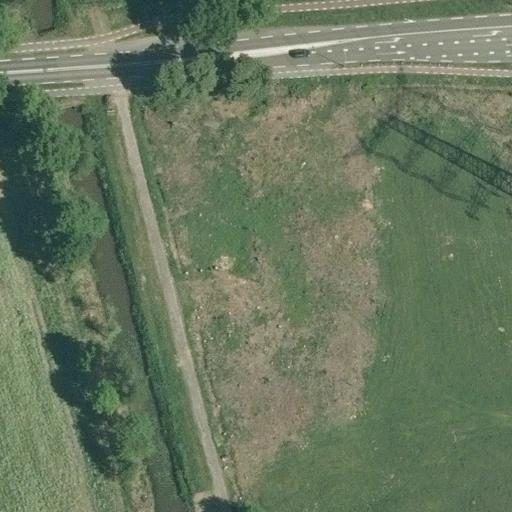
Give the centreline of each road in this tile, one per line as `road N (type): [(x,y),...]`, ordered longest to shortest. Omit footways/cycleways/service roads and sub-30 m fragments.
road 1 (tertiary): [(0,73),(511,38)]
road 2 (unclassified): [(0,309),(511,275)]
road 3 (track): [(221,511),(116,126)]
